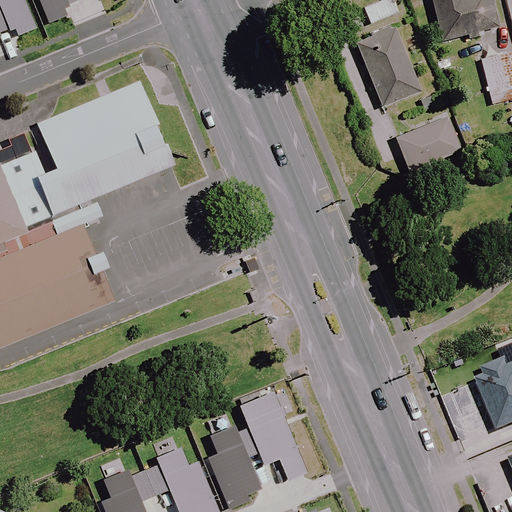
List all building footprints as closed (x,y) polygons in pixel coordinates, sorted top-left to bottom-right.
[(0,0),(0,34),(6,32),(8,35),(14,33),(17,40),(36,32),(22,0),(0,0)] [(37,0),(48,27),(65,20),(62,12),(68,10),(65,4),(75,0),(37,0)] [(396,14),(389,0),(385,0),(360,11),(367,27),(396,14)] [(427,0),(438,43),(493,30),(485,0),(427,0)] [(417,94),(391,28),(353,43),(379,109),(417,94)] [(511,53),(478,62),(489,108),(511,101),(511,53)] [(140,82),(32,126),(67,211),(175,167),(140,82)] [(458,151),(443,116),(390,139),(406,174),(458,151)] [(0,169),(0,240),(25,231),(0,169)] [(78,226),(0,258),(0,342),(107,299),(78,226)] [(511,358),(470,374),(491,433),(511,425),(511,358)] [(184,480),(189,494),(230,479),(211,429),(150,451),(157,470),(167,466),(173,484),(184,480)]
